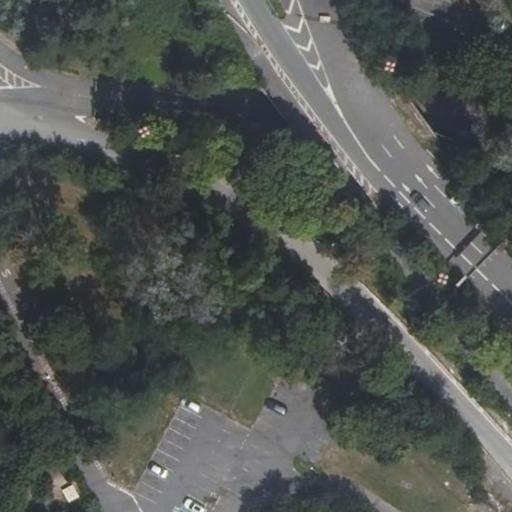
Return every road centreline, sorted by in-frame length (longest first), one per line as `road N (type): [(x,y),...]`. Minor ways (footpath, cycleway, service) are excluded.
road 1 (tertiary): [(11,99),(75,137),(140,155),(245,206),(343,283),(511,461)]
road 2 (tertiary): [(221,0),(332,174),(511,394)]
road 3 (tertiary): [(511,123),(85,96)]
road 4 (tertiary): [(511,283),(368,164),(252,0)]
